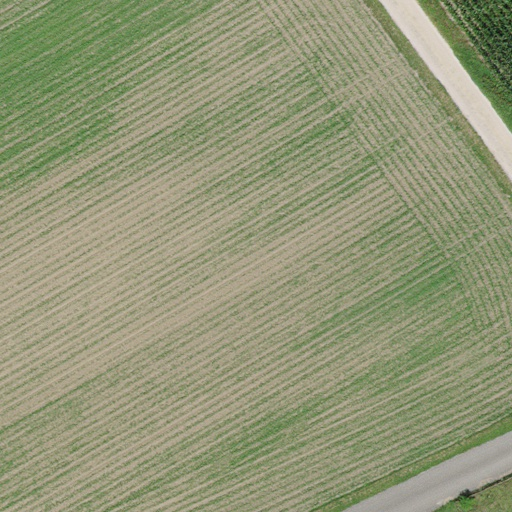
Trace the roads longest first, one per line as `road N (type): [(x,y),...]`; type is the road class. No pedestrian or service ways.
road 1 (track): [(511,179),(381,0)]
road 2 (residential): [(382,511),(511,454)]
